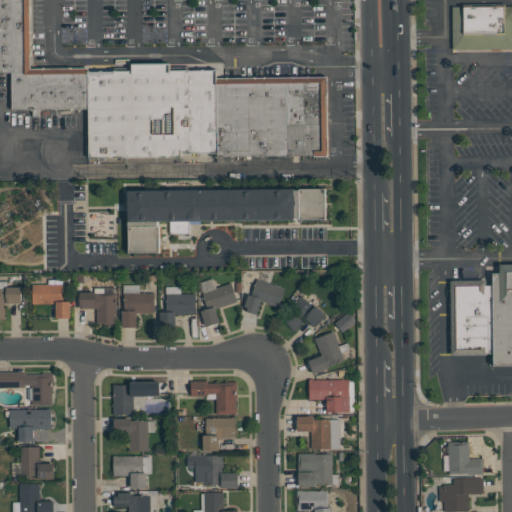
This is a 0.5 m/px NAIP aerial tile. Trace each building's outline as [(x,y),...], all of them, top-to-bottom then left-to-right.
[(0,73),(0,0),(32,0),(34,73),(0,73)] [(455,8),(511,7),(511,53),(456,54),(455,8)] [(184,65),(183,81),(184,159),(92,159),(91,110),(90,67),(184,65)] [(14,112),(13,68),(90,67),(91,110),(14,112)] [(329,78),(331,157),(184,159),(183,81),(329,78)] [(128,191),(129,222),(143,222),(143,228),(129,228),(130,253),(160,252),(159,221),(171,221),(171,233),(189,233),(189,222),(327,220),(326,188),(128,191)] [(492,273),(500,273),(500,264),(511,263),(511,365),(493,366),(493,355),(492,285),(492,273)] [(216,308),(238,302),(233,283),(216,287),(214,278),(200,282),(208,309),(202,311),(206,326),(220,322),(216,308)] [(279,307),(285,288),(255,278),(245,311),(257,314),(261,301),(279,307)] [(450,280),(486,280),(486,285),(492,285),(493,355),(451,355),(450,280)] [(0,319),(0,281),(5,281),(5,286),(21,286),(21,303),(4,303),(4,319),(0,319)] [(32,304),(56,304),(56,296),(63,296),(63,285),(33,284),(32,304)] [(155,293),(139,293),(139,285),(123,285),(124,327),(137,327),(137,313),(155,313),(155,293)] [(181,294),(181,286),(166,287),(166,296),(163,296),(164,321),(176,320),(175,314),(196,314),(196,293),(181,294)] [(116,287),(95,287),(95,292),(79,293),(80,309),(97,308),(97,324),(117,324),(116,287)] [(302,295),(280,318),(294,332),(306,319),(315,327),(325,317),(302,295)] [(70,318),(71,302),(56,302),(56,318),(70,318)] [(308,360),(313,373),(345,361),(334,331),(315,338),(321,356),(308,360)] [(53,373),(53,389),(52,389),(52,405),(32,405),(32,385),(26,385),(26,387),(0,387),(0,372),(25,372),(25,374),(43,374),(43,373),(53,373)] [(349,379),(309,380),(309,400),(326,399),(327,412),(350,412),(349,379)] [(237,381),(237,397),(236,397),(236,414),(216,414),(216,399),(208,399),(208,396),(191,396),(191,380),(207,380),(207,382),(227,382),(227,381),(237,381)] [(134,414),(113,414),(113,385),(130,385),(130,381),(160,381),(160,395),(133,395),(134,414)] [(51,408),(52,428),(35,428),(35,429),(34,429),(34,438),(35,438),(35,441),(19,441),(19,428),(10,428),(10,409),(47,409),(47,408),(51,408)] [(236,417),(236,437),(218,437),(219,450),(203,451),(203,435),(206,435),(206,418),(231,417),(236,417)] [(155,421),(155,432),(148,432),(148,451),(129,451),(129,432),(114,432),(114,418),(131,418),(131,420),(148,420),(148,421),(155,421)] [(311,449),(340,449),(340,418),(297,418),(297,431),(311,431),(311,449)] [(483,474),(483,458),(470,459),(469,441),(448,441),(449,475),(483,474)] [(20,446),(39,446),(39,463),(54,463),(54,479),(37,479),(37,476),(20,476),(20,446)] [(298,486),(339,486),(339,474),(333,475),(333,454),(298,454),(299,467),(315,467),(315,472),(298,473),(298,486)] [(131,488),(131,475),(113,476),(113,455),(117,455),(117,456),(143,455),(143,457),(151,456),(151,473),(146,473),(146,488),(131,488)] [(223,455),(223,473),(238,473),(238,488),(220,488),(220,484),(203,484),(203,482),(196,482),(196,467),(187,467),(187,455),(223,455)] [(444,511),(469,511),(469,494),(484,493),(483,477),(453,479),(453,485),(438,485),(439,501),(444,501),(444,511)] [(54,511),(12,511),(12,502),(20,502),(20,483),(39,483),(39,501),(54,501),(54,511)] [(157,490),(157,508),(153,508),(153,511),(128,511),(128,506),(114,506),(114,496),(118,496),(118,492),(131,492),(131,495),(142,495),(142,490),(157,490)] [(329,511),(329,490),(297,491),(298,510),(315,510),(314,511),(329,511)] [(238,511),(238,510),(223,510),(224,493),(202,492),(202,510),(193,510),(193,511),(238,511)]
